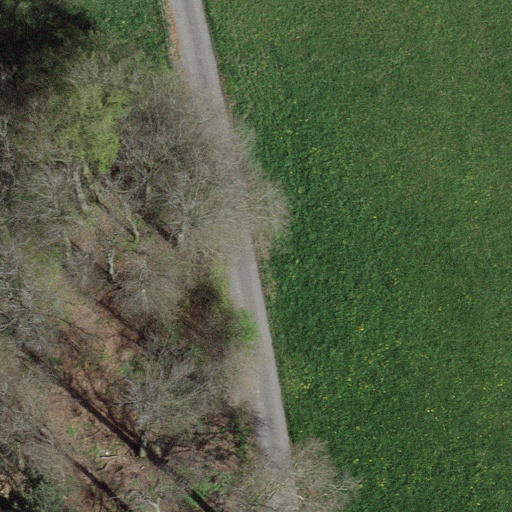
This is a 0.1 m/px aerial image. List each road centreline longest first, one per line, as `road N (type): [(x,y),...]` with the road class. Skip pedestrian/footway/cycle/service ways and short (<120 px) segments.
road 1 (unclassified): [(186,0),(276,511)]
road 2 (track): [(212,138),(0,240)]
